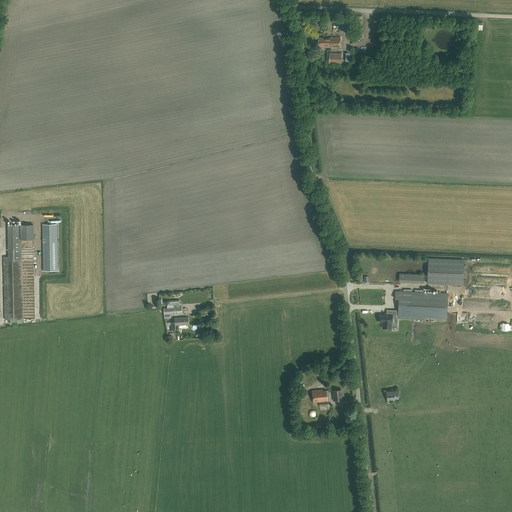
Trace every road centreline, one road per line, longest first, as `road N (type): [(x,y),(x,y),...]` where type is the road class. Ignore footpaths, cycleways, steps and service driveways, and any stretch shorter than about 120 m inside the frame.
road 1 (unclassified): [(369,511),(341,258),(310,173),(288,7)]
road 2 (unclassified): [(511,16),(288,7)]
